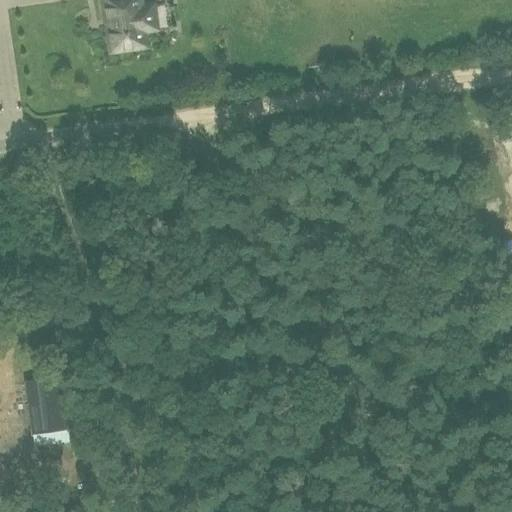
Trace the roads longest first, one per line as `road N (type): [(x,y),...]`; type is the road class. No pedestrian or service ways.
road 1 (unclassified): [(511,322),(180,137),(112,131),(0,148)]
road 2 (track): [(50,140),(142,511)]
road 3 (track): [(511,76),(203,118),(168,133)]
